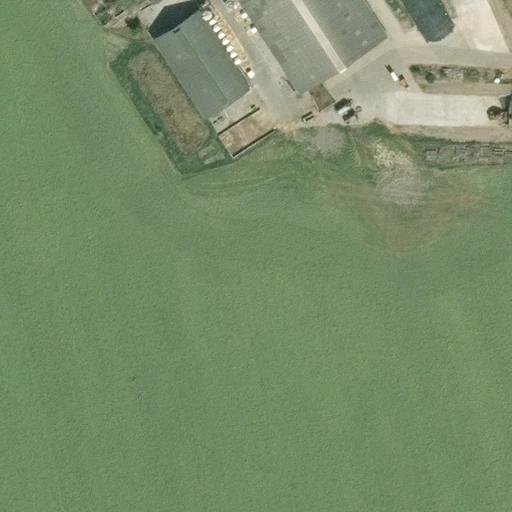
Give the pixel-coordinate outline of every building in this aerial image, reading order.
[(84,0),(102,26),(125,11),(118,0),(84,0)] [(240,0),(301,91),(386,34),(363,0),(240,0)] [(456,0),(464,20),(493,8),(489,0),(456,0)] [(206,115),(250,86),(199,8),(154,38),(206,115)] [(229,116),(216,123),(222,133),(235,126),(229,116)]
